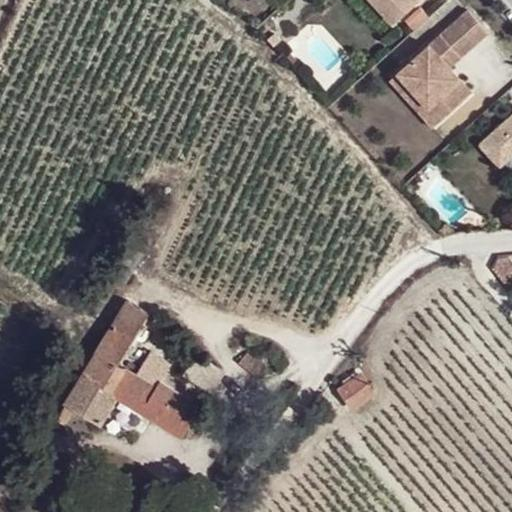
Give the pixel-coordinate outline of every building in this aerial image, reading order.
[(374,0),(395,22),(419,0),(374,0)] [(492,33),(471,10),(443,36),(464,58),(492,33)] [(443,36),(432,46),(452,68),(464,58),(443,36)] [(452,68),(432,46),(401,74),(432,108),(436,104),(448,118),(475,93),(452,68)] [(432,108),(401,74),(393,81),(437,129),(448,118),(436,104),(432,108)] [(511,119),(481,148),(501,169),(511,158),(511,119)] [(107,279),(117,288),(124,280),(128,282),(145,255),(126,243),(108,269),(112,273),(107,279)] [(501,256),(495,268),(510,288),(511,286),(511,256),(511,255),(501,256)] [(108,302),(117,288),(107,279),(97,294),(108,302)] [(143,323),(148,314),(150,312),(130,300),(67,402),(100,422),(118,394),(183,436),(202,404),(183,393),(167,383),(171,378),(165,374),(172,361),(154,350),(137,374),(118,361),(130,345),(143,323)] [(147,326),(143,323),(130,345),(134,348),(147,326)] [(192,364),(199,352),(185,341),(177,353),(192,364)] [(246,348),(242,352),(245,355),(240,361),(259,375),(267,363),(246,348)] [(213,392),(226,372),(199,352),(192,364),(193,366),(187,373),(213,392)] [(343,390),(355,407),(375,391),(363,376),(357,379),(354,375),(346,381),(349,385),(343,390)] [(187,387),(171,378),(167,383),(183,393),(187,387)]
